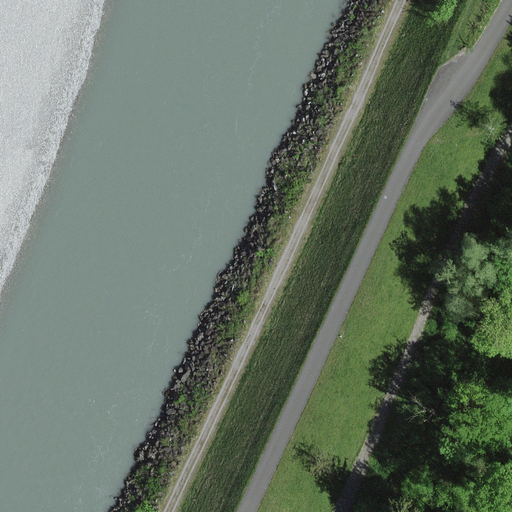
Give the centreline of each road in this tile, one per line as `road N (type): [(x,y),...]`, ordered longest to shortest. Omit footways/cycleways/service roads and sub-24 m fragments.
road 1 (track): [(250,511),(442,93),(474,65),(511,8)]
road 2 (track): [(403,0),(170,511)]
road 3 (track): [(511,151),(351,511)]
